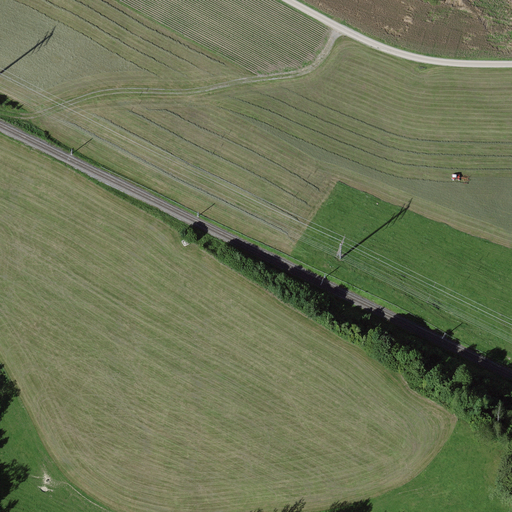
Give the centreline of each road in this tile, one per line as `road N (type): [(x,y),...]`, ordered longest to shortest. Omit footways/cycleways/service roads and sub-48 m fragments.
road 1 (track): [(337,27),(321,57),(292,74),(192,92),(116,91),(37,114),(0,111)]
road 2 (track): [(511,64),(394,52),(284,0)]
